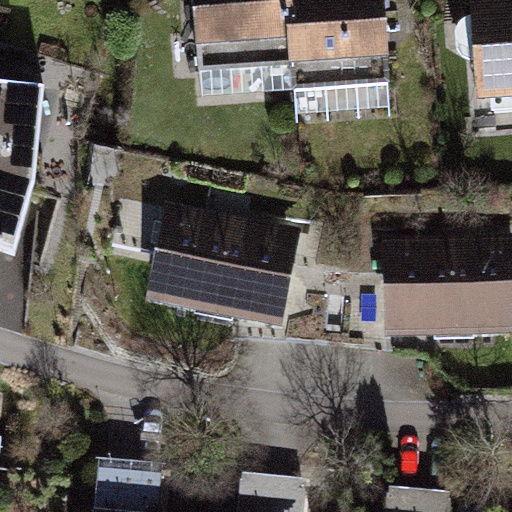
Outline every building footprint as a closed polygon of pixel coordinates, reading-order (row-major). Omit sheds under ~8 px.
[(287,0),(194,0),(200,75),(292,69),(287,0)] [(381,0),(288,0),(295,91),(388,85),(381,0)] [(511,0),(468,0),(475,110),(511,107),(511,0)] [(0,259),(13,264),(32,205),(38,92),(0,88),(0,259)] [(164,201),(144,300),(278,327),(298,228),(164,201)] [(511,237),(382,239),(383,334),(511,331),(511,237)] [(161,511),(165,472),(98,466),(93,511),(309,511),(312,487),(247,481),(243,511),(161,511)] [(450,511),(452,499),(387,494),(385,511),(450,511)]
